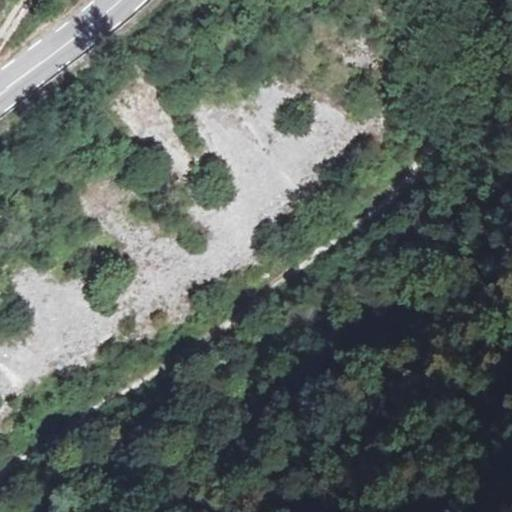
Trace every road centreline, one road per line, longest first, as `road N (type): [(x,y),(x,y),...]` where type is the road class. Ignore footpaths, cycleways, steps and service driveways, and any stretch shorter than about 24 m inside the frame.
road 1 (track): [(0,477),(366,225),(456,117),(492,46),(501,0)]
road 2 (secondary): [(126,0),(0,96)]
